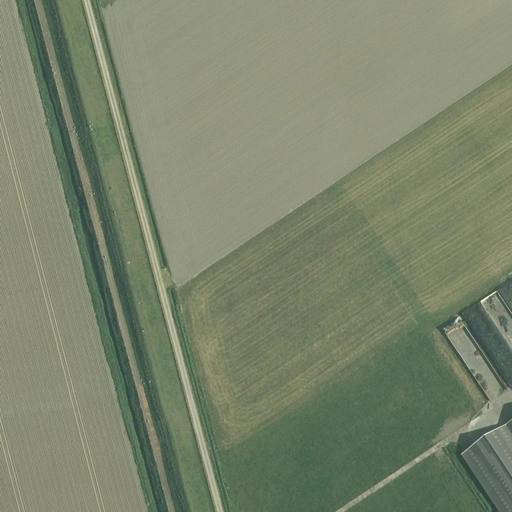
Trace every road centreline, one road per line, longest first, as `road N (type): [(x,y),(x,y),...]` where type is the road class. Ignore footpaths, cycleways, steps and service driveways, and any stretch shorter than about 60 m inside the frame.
road 1 (track): [(220,511),(85,0)]
road 2 (track): [(340,511),(444,442)]
